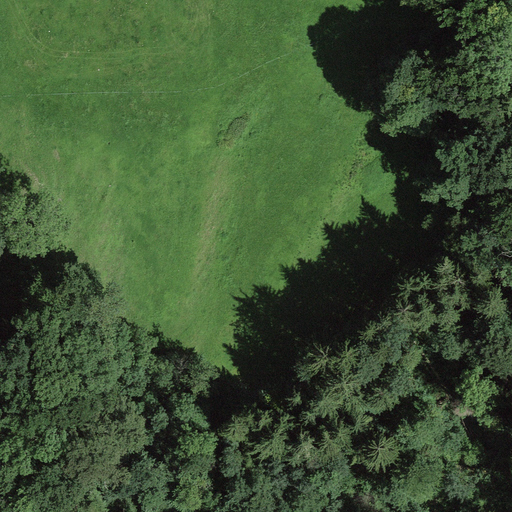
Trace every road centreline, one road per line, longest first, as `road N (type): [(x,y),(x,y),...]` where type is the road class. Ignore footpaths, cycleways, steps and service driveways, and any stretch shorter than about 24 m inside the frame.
road 1 (track): [(223,369),(279,69),(278,0)]
road 2 (track): [(223,369),(215,437),(186,511)]
